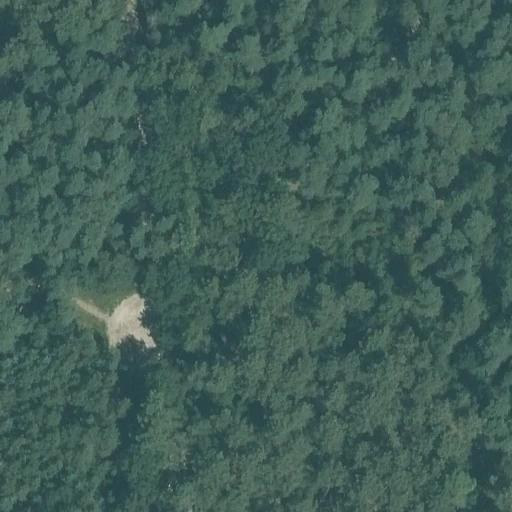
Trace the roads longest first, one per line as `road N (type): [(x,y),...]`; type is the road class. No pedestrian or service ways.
road 1 (track): [(183,511),(133,16)]
road 2 (track): [(282,187),(432,373),(511,300)]
road 3 (unknown): [(282,187),(440,0)]
road 4 (track): [(133,16),(169,47),(282,187)]
road 5 (track): [(511,479),(432,373)]
road 6 (track): [(511,261),(482,197),(511,156)]
